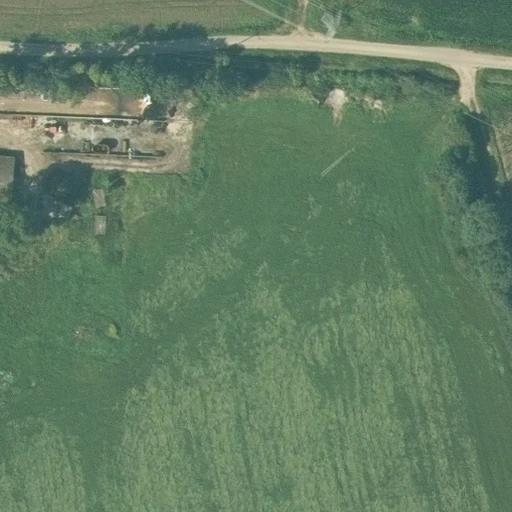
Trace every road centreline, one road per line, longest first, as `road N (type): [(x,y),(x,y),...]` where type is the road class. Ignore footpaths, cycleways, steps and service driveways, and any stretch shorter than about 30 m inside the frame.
road 1 (unclassified): [(0,43),(302,36),(511,57)]
road 2 (track): [(511,226),(464,53)]
